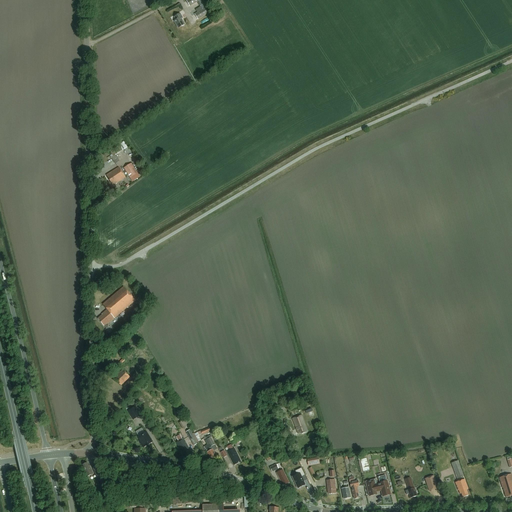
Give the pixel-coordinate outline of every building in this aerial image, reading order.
[(194,14),(197,20),(208,13),(205,8),(202,9),(200,7),(195,10),(196,13),(194,14)] [(178,29),(184,25),(181,19),(182,19),(180,14),(174,17),(176,20),(174,21),(178,29)] [(109,155),(115,164),(119,161),(114,152),(109,155)] [(131,164),(124,168),(133,182),(140,177),(131,164)] [(113,186),(125,178),(119,168),(106,175),(113,186)] [(101,316),(98,319),(106,329),(108,327),(107,325),(135,301),(123,287),(102,305),(107,310),(102,315),(103,316),(102,317),(101,316)] [(124,348),(118,342),(114,346),(119,352),(124,348)] [(105,355),(99,361),(107,370),(113,364),(105,355)] [(120,386),(129,378),(121,369),(119,371),(122,374),(115,380),(120,386)] [(128,411),(133,420),(139,416),(134,408),(128,411)] [(298,434),(301,433),(301,434),(307,432),(301,416),(293,419),(298,434)] [(183,420),(179,423),(183,429),(187,426),(189,425),(188,424),(187,422),(185,423),(183,420)] [(215,425),(201,432),(202,435),(210,431),(216,429),(215,425)] [(194,446),(198,444),(190,430),(186,432),(194,446)] [(146,432),(138,437),(141,443),(140,443),(143,448),(152,443),(146,432)] [(217,449),(210,438),(207,440),(211,447),(205,450),(212,462),(218,459),(213,451),(217,449)] [(190,455),(187,449),(188,449),(183,439),(176,443),(179,450),(180,449),(182,454),(183,454),(185,458),(190,455)] [(234,449),(233,449),(231,445),(227,447),(229,451),(227,453),(233,466),(240,462),(234,449)] [(308,466),(320,463),(318,457),(307,459),(308,466)] [(458,461),(451,463),(456,479),(463,477),(458,461)] [(93,475),(89,466),(88,466),(87,463),(82,465),(84,468),(83,469),(87,477),(93,475)] [(276,465),(270,468),(272,472),(278,469),(281,468),(279,464),(276,465)] [(100,486),(106,484),(98,466),(93,468),(100,486)] [(297,475),(292,477),(298,489),(305,485),(302,480),(301,477),(305,476),(301,468),(295,471),(297,475)] [(283,470),(276,474),(281,483),(282,483),(284,486),(289,483),(283,470)] [(502,489),(503,489),(506,498),(511,495),(511,476),(511,474),(499,478),(502,489)] [(434,476),(425,479),(429,491),(438,488),(434,476)] [(353,477),(349,479),(353,496),(354,499),(359,498),(358,495),(358,494),(357,487),(359,487),(357,481),(354,482),(353,477)] [(411,482),(410,479),(405,480),(406,483),(406,484),(408,490),(407,491),(408,494),(409,494),(410,499),(417,496),(414,488),(412,482),(411,482)] [(327,494),(329,493),(329,495),(336,494),(334,480),(326,481),(327,494)] [(376,480),(365,482),(369,497),(377,495),(376,492),(378,492),(381,491),(382,497),(391,495),(387,481),(379,483),(379,484),(377,484),(376,480)] [(459,491),(460,495),(461,494),(462,498),(468,496),(466,490),(468,490),(464,480),(457,482),(455,483),(458,491),(459,491)] [(108,485),(101,488),(104,495),(111,492),(108,485)] [(348,488),(341,489),(344,500),(350,498),(348,488)] [(193,496),(167,498),(168,505),(185,504),(193,502),(193,496)] [(142,499),(129,499),(129,509),(142,508),(142,499)]
